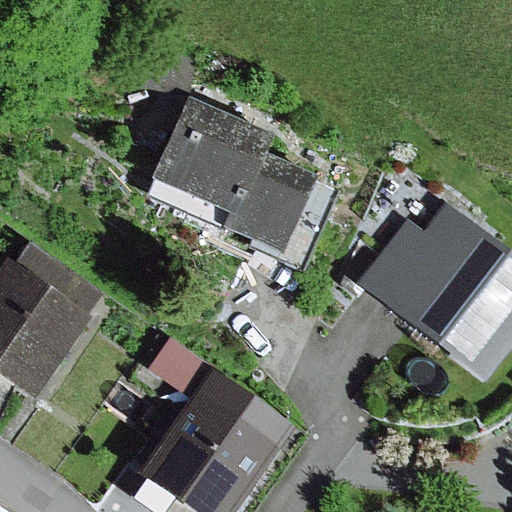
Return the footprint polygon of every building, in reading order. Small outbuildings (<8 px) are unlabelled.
[(139,89),(189,99),(198,55),(148,45),(139,89)] [(274,137),(189,99),(145,199),(253,241),(250,250),(305,273),(339,196),(315,185),(318,177),(267,154),(274,137)] [(511,349),(511,254),(446,205),(425,234),(405,221),(357,286),(485,385),(511,349)] [(16,265),(8,259),(0,270),(0,377),(35,401),(93,320),(87,316),(103,296),(31,245),(16,265)] [(202,364),(166,339),(153,360),(186,384),(202,364)] [(236,511),(294,428),(211,370),(137,474),(188,511),(236,511)] [(511,511),(511,501),(503,511),(511,511)]
